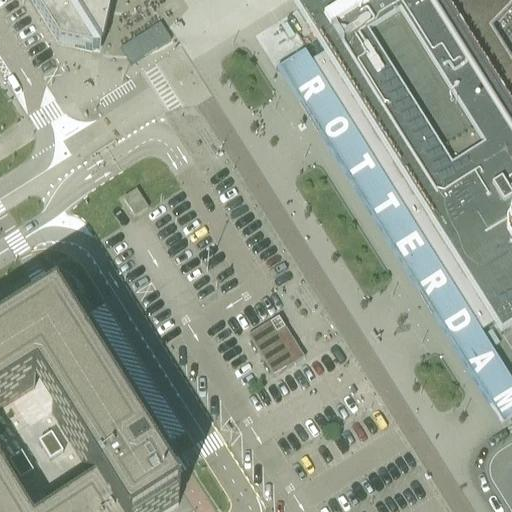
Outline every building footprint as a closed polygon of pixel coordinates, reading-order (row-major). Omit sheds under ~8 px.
[(107,12),(99,0),(28,0),(56,43),(97,53),(107,12)] [(303,54),(274,72),(275,72),(279,73),(285,68),(288,67),(319,116),(321,115),(322,116),(322,117),(322,118),(321,119),(321,121),(321,122),(322,123),(322,124),(322,125),(323,126),(323,127),(324,127),(325,128),(326,129),(327,129),(328,130),(329,130),(330,130),(331,130),(331,131),(332,132),(329,133),(403,251),(401,253),(400,253),(398,254),(413,278),(416,276),(418,275),(425,286),(428,284),(428,285),(430,287),(429,288),(429,289),(429,290),(429,291),(429,292),(429,293),(430,293),(430,294),(431,295),(431,296),(432,296),(433,297),(434,298),(435,298),(436,298),(437,298),(440,304),(440,305),(440,306),(440,307),(440,308),(440,309),(440,310),(441,311),(441,312),(442,313),(443,313),(443,314),(444,314),(445,314),(445,315),(446,315),(447,315),(449,317),(449,318),(446,319),(473,361),(487,384),(504,374),(500,368),(501,368),(488,347),(483,340),(482,340),(479,334),(491,327),(499,340),(511,331),(511,9),(506,0),(307,0),(292,10),(321,56),(309,64),(304,56),(305,56),(303,54)] [(135,192),(122,200),(134,219),(147,210),(135,192)] [(152,469),(100,385),(51,307),(6,334),(0,337),(0,511),(165,511),(175,506),(152,469)] [(267,326),(247,339),(272,379),(293,366),(267,326)]
